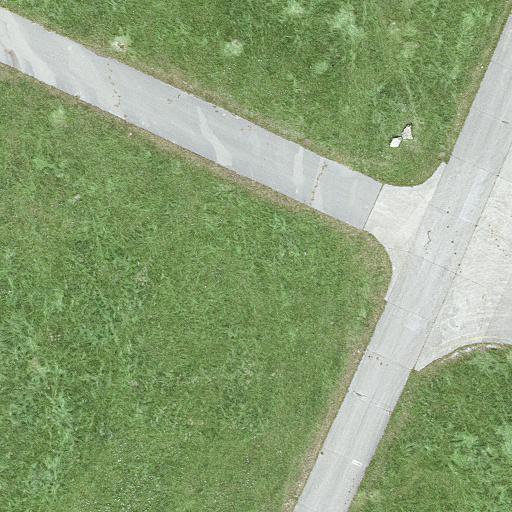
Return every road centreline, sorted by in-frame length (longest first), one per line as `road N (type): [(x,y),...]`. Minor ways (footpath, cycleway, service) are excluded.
road 1 (track): [(0,22),(448,230)]
road 2 (track): [(511,82),(331,511)]
